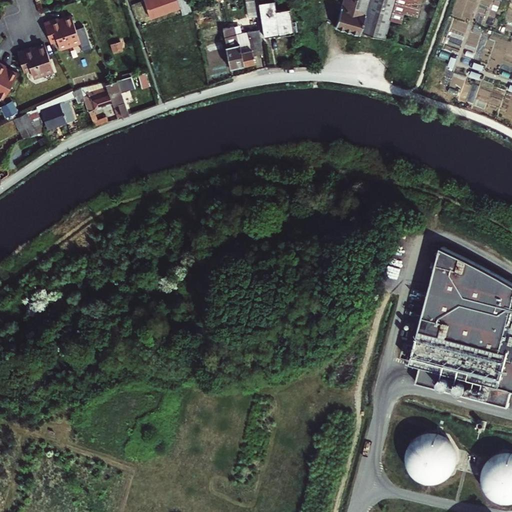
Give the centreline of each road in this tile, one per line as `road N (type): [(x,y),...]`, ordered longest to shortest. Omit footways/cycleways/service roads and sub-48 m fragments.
road 1 (residential): [(164,107),(67,144),(0,188)]
road 2 (residential): [(310,74),(164,107)]
